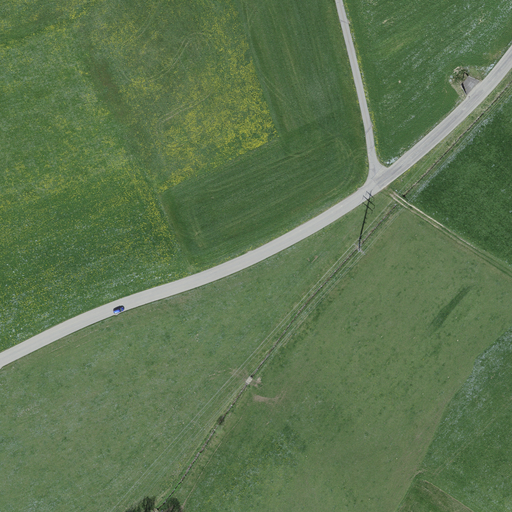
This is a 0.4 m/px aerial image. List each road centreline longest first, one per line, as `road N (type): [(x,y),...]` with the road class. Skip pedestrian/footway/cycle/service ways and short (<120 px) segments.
road 1 (unclassified): [(0,361),(227,269),(336,213),(406,162),(511,55)]
road 2 (track): [(377,185),(338,0)]
